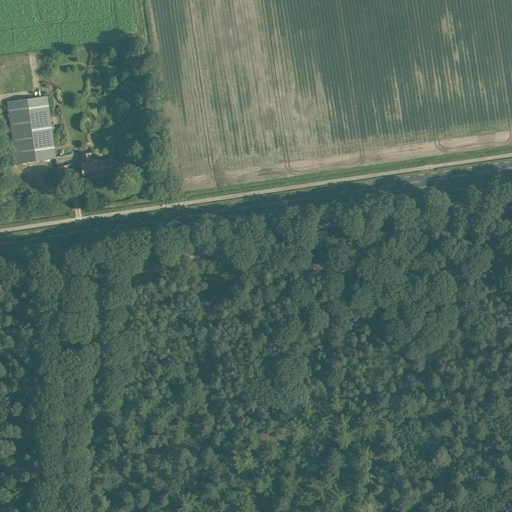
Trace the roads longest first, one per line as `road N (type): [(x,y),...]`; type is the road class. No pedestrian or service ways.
road 1 (primary): [(0,243),(511,167)]
road 2 (track): [(58,511),(62,234)]
